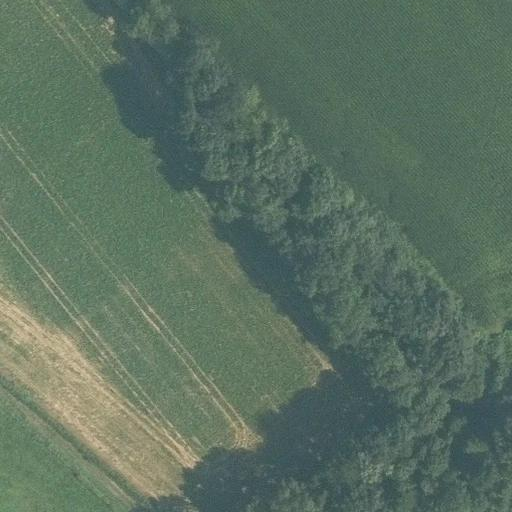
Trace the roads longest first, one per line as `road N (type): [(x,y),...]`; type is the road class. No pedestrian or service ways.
road 1 (unclassified): [(511,428),(451,395),(122,0)]
road 2 (track): [(285,511),(451,395)]
road 3 (track): [(131,511),(0,394)]
